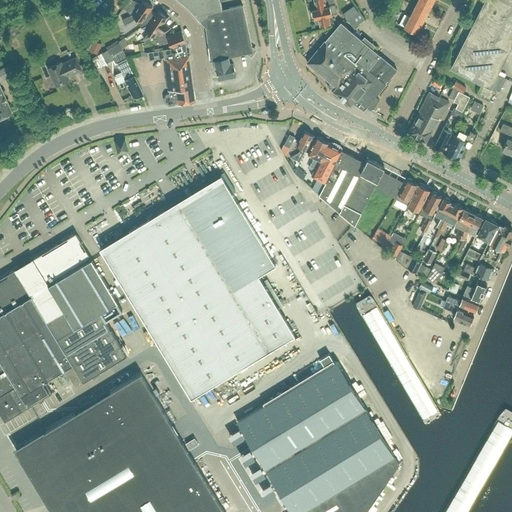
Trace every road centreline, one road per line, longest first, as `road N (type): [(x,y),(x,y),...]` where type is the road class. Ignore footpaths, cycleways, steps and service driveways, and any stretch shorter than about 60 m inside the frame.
road 1 (unknown): [(378,511),(410,463),(409,447),(336,339),(202,427)]
road 2 (unknown): [(0,436),(13,442),(150,355),(202,427)]
road 3 (tertiary): [(0,190),(30,160),(78,133),(206,109)]
road 4 (unclassified): [(451,393),(511,248)]
road 5 (residential): [(389,140),(458,0)]
road 6 (secondary): [(511,202),(389,140)]
road 7 (unclassified): [(206,109),(194,31),(162,0)]
